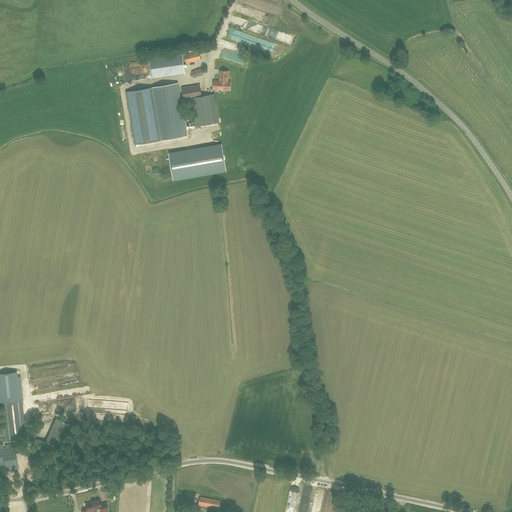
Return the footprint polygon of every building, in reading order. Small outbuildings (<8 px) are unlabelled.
[(199,51),(183,55),(185,63),(201,59),(199,51)] [(149,59),(152,78),(185,73),(182,54),(149,59)] [(200,69),(191,72),(193,78),(203,74),(200,69)] [(228,71),(219,71),(219,81),(214,81),(213,89),(230,90),(230,81),(228,81),(228,71)] [(177,83),(127,92),(136,144),(186,136),(177,83)] [(202,96),(200,85),(182,88),(184,100),(192,98),(197,126),(218,122),(213,94),(202,96)] [(173,179),(226,170),(222,145),(169,154),(173,179)] [(25,431),(22,400),(19,377),(17,377),(16,372),(0,373),(0,402),(2,402),(6,441),(26,438),(25,431)] [(65,410),(64,405),(51,407),(52,413),(65,410)] [(55,456),(59,448),(70,425),(56,419),(45,442),(50,444),(47,452),(55,456)] [(41,461),(48,444),(38,439),(30,456),(41,461)] [(0,465),(4,465),(5,471),(18,469),(14,447),(13,447),(12,444),(4,445),(5,449),(0,449),(0,465)] [(307,511),(311,488),(312,488),(312,486),(304,485),(299,511),(307,511)] [(289,492),(286,505),(294,506),(297,494),(289,492)] [(198,505),(207,507),(208,506),(219,508),(220,501),(200,497),(198,505)] [(101,506),(100,500),(91,501),(91,503),(85,504),(86,508),(82,509),(82,511),(87,511),(97,510),(97,509),(101,508),(102,511),(108,510),(107,504),(101,506)]
